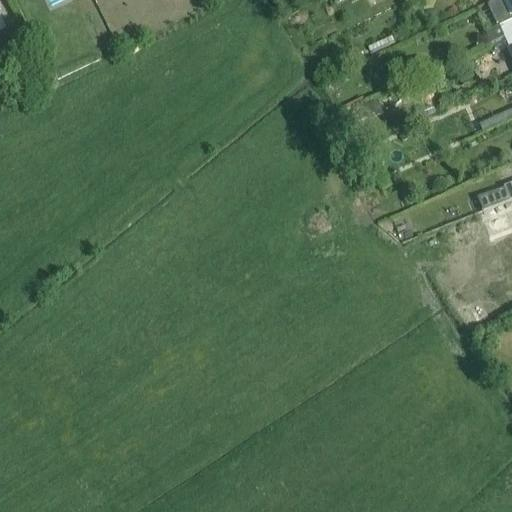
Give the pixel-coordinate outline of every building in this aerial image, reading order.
[(511,0),(500,0),(489,6),(495,19),(500,29),(505,40),(511,36),(511,0)] [(403,72),(407,82),(428,73),(422,59),(404,66),(406,71),(403,72)] [(382,116),(376,104),(362,111),(367,123),(382,116)] [(506,192),(478,201),(484,215),(511,205),(511,204),(511,186),(505,190),(506,192)] [(477,321),(511,304),(511,226),(510,222),(433,258),(459,312),(470,306),(477,321)]
